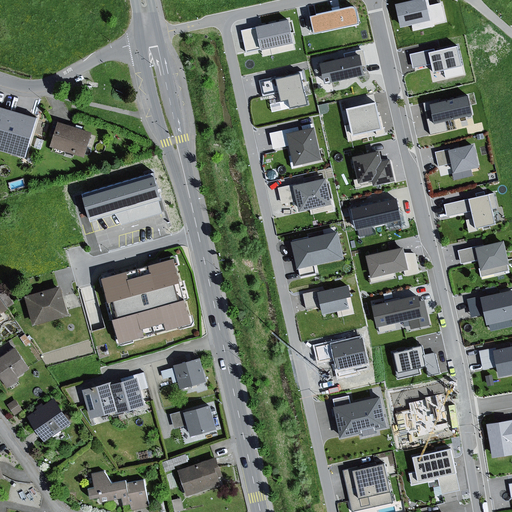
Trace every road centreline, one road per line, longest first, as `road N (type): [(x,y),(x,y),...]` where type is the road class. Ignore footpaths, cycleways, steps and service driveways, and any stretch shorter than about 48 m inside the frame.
road 1 (residential): [(478,511),(446,309),(373,0)]
road 2 (residential): [(223,17),(331,511)]
road 3 (primary): [(260,511),(180,162)]
road 4 (residential): [(0,78),(36,88),(140,41)]
road 5 (primary): [(180,162),(158,35)]
road 6 (primary): [(140,41),(166,143),(180,162)]
